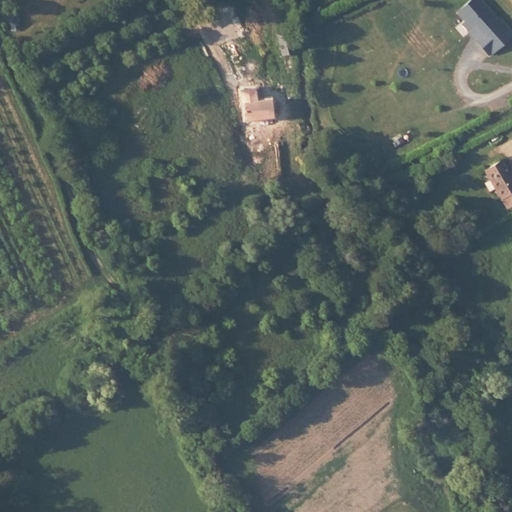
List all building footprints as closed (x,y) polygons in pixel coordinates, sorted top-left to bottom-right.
[(480,0),(473,0),(457,13),(490,56),(511,39),(480,0)] [(290,5),(279,7),(287,46),(298,44),(290,5)] [(247,94),(273,91),(270,73),(256,74),(255,61),(238,63),(240,77),(244,76),(247,94)] [(511,176),(504,162),(488,171),(509,210),(511,208),(511,176)] [(340,171),(329,181),(346,200),(357,190),(340,171)] [(346,200),(329,181),(323,187),(340,205),(346,200)]
